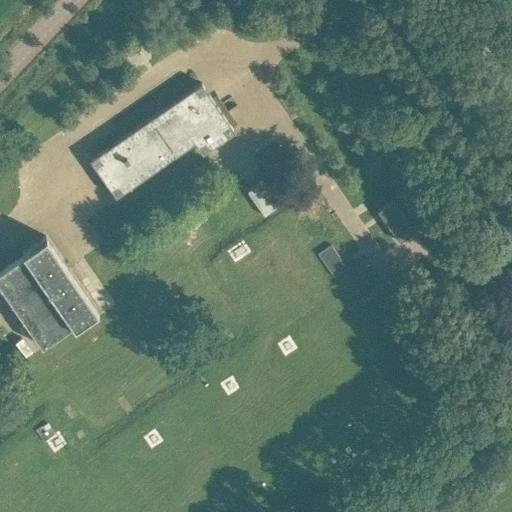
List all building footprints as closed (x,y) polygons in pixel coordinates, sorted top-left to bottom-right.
[(115,195),(189,144),(195,140),(202,152),(234,129),(201,82),(90,158),(115,195)] [(248,190),(264,214),(284,201),(268,177),(248,190)] [(378,210),(399,241),(414,231),(393,199),(378,210)] [(0,270),(0,280),(43,342),(73,321),(74,324),(97,309),(46,235),(23,251),(25,253),(0,270)] [(318,252),(334,275),(347,266),(331,243),(318,252)]
